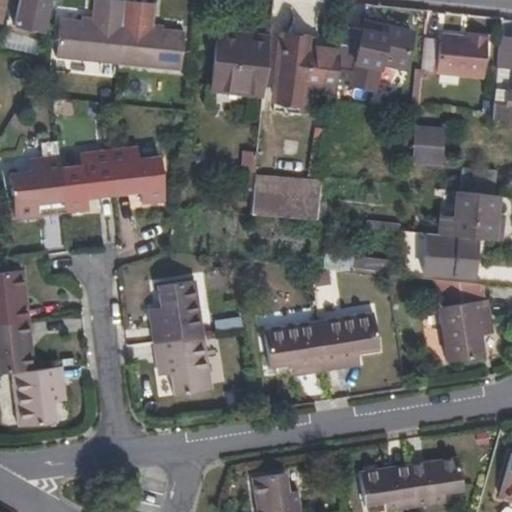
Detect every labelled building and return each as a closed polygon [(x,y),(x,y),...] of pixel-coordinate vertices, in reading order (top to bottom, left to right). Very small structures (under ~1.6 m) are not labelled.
[(17,0),(11,24),(38,31),(44,0),(17,0)] [(53,55),(115,62),(122,0),(92,0),(90,18),(89,28),(79,27),(79,21),(57,19),(53,55)] [(123,0),(122,0),(115,62),(177,69),(181,31),(159,29),(158,35),(148,35),(149,25),(151,3),(123,0)] [(80,17),(79,21),(79,27),(89,28),(90,18),(80,17)] [(511,19),(501,19),(500,31),(511,31),(511,19)] [(158,35),(159,29),(159,26),(149,25),(148,35),(158,35)] [(360,27),(359,34),(372,35),(373,28),(360,27)] [(357,52),(354,76),(351,101),(381,105),(382,92),(389,93),(390,81),(384,80),(386,62),(392,63),(407,65),(410,33),(373,28),(372,35),(359,34),(357,52)] [(499,39),(491,120),(511,121),(511,31),(500,31),(499,39)] [(424,37),(420,77),(481,82),(487,35),(466,33),(465,36),(437,33),(437,38),(424,37)] [(275,97),(301,99),(303,85),(335,88),(336,73),(339,53),(307,49),(308,40),(282,37),(275,97)] [(216,40),(210,89),(262,95),(267,40),(248,38),(247,44),(216,40)] [(339,50),(339,53),(336,73),(354,76),(357,52),(339,50)] [(384,80),(390,81),(392,63),(386,62),(384,80)] [(321,174),(328,127),(312,125),(306,172),(321,174)] [(416,159),(437,161),(439,141),(418,139),(416,159)] [(57,156),(56,143),(39,144),(41,158),(57,156)] [(108,151),(113,195),(139,191),(141,203),(164,201),(159,156),(138,159),(136,147),(108,151)] [(241,149),(238,169),(252,171),(254,151),(241,149)] [(86,198),(113,195),(108,151),(77,154),(79,166),(59,168),(63,201),(65,213),(88,210),(86,198)] [(63,201),(59,168),(57,156),(41,158),(29,159),(30,172),(9,174),(15,219),(38,216),(37,204),(63,201)] [(319,180),(254,175),(251,215),(316,220),(319,180)] [(495,211),(496,196),(469,193),(468,199),(473,200),(471,218),(453,217),(451,235),(491,239),(495,211)] [(506,213),(495,211),(491,239),(503,240),(506,213)] [(439,234),(451,235),(453,217),(441,215),(439,234)] [(456,238),(456,237),(432,234),(431,243),(456,245),(456,238)] [(474,240),(456,238),(456,245),(454,258),(423,256),(421,273),(471,277),(474,240)] [(358,252),(354,263),(381,273),(386,262),(358,252)] [(0,323),(25,320),(23,305),(21,305),(19,292),(24,291),(21,270),(0,272),(0,323)] [(483,356),(479,335),(477,323),(487,322),(484,300),(481,285),(433,280),(437,307),(445,361),(483,356)] [(155,343),(201,336),(192,281),(155,286),(159,308),(160,320),(151,322),(155,343)] [(160,320),(159,308),(149,310),(151,322),(160,320)] [(317,322),(325,369),(345,365),(344,356),(356,354),(376,351),(371,314),(317,322)] [(214,334),(242,330),(241,319),(212,323),(214,334)] [(0,373),(11,372),(34,369),(31,347),(26,348),(25,335),(27,335),(25,320),(0,323),(0,373)] [(303,372),(325,369),(317,322),(263,331),(269,368),(289,365),(302,363),(303,372)] [(477,323),(479,335),(489,334),(487,322),(477,323)] [(209,390),(201,336),(155,343),(158,365),(167,364),(169,375),(172,396),(209,390)] [(344,356),(345,365),(357,364),(356,354),(344,356)] [(291,374),(303,372),(302,363),(289,365),(291,374)] [(159,376),(169,375),(167,364),(158,365),(159,376)] [(60,387),(58,366),(34,369),(11,372),(18,426),(54,422),(52,401),(51,388),(60,387)] [(62,399),(60,387),(51,388),(52,401),(62,399)] [(498,497),(511,500),(511,454),(498,497)] [(409,473),(415,508),(442,504),(441,495),(461,492),(456,459),(429,463),(425,471),(409,473)] [(425,471),(429,463),(408,466),(409,473),(425,471)] [(409,473),(408,467),(385,470),(391,475),(409,473)] [(391,475),(385,470),(358,475),(363,507),(382,505),(382,511),(389,511),(413,509),(414,509),(409,473),(391,475)] [(298,511),(296,493),(287,495),(284,476),(251,481),(255,508),(261,511),(298,511)]
